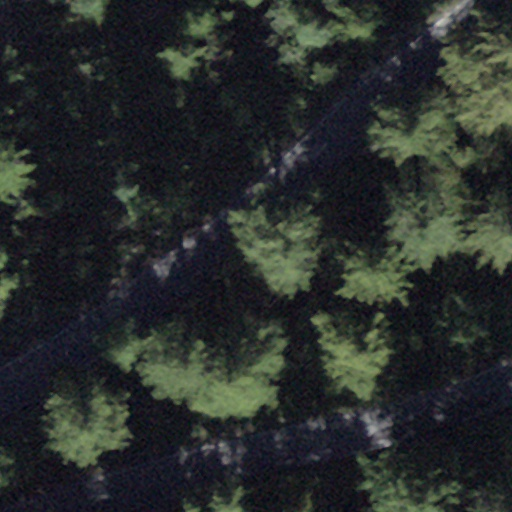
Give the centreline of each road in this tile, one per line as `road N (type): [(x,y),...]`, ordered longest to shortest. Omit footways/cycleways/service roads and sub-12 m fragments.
road 1 (tertiary): [(0,391),(166,287),(497,0)]
road 2 (tertiary): [(511,381),(397,422),(48,511)]
